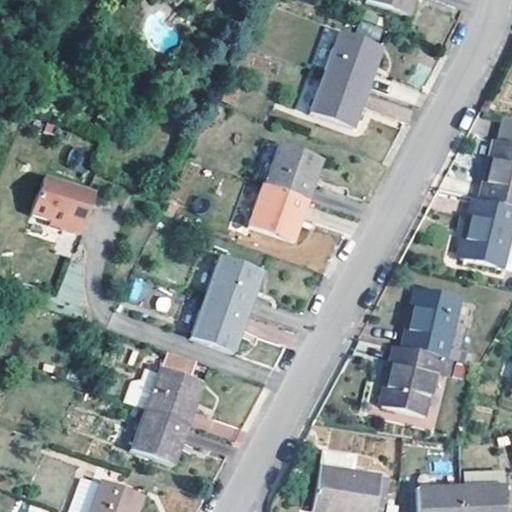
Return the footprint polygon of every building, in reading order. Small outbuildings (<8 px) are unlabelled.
[(420,0),(370,0),(370,1),(414,17),(420,0)] [(329,76),(371,91),(384,51),(342,37),(329,76)] [(357,131),(371,91),(329,76),(314,117),(357,131)] [(480,206),(511,213),(511,122),(504,120),(498,146),(496,145),(480,206)] [(282,150),(268,188),(311,204),(325,165),(282,150)] [(96,200),(48,176),(31,212),(49,222),(59,227),(58,230),(75,240),(96,200)] [(311,204),(268,188),(252,230),(296,245),(311,204)] [(511,239),(511,213),(480,206),(472,204),(458,262),(503,273),(511,240),(511,239)] [(59,227),(49,222),(47,225),(58,230),(59,227)] [(511,240),(503,273),(511,274),(511,240)] [(60,300),(76,303),(78,290),(81,290),(86,265),(67,261),(60,300)] [(220,262),(207,298),(251,314),(264,277),(220,262)] [(413,294),(399,353),(439,362),(446,364),(460,304),(413,294)] [(251,314),(207,298),(191,344),(235,358),(251,314)] [(439,362),(399,353),(393,351),(381,397),(369,394),(366,409),(424,423),(439,362)] [(148,410),(190,425),(205,385),(162,370),(148,410)] [(175,467),(190,425),(148,410),(133,451),(175,467)] [(372,511),(378,481),(317,470),(309,511),(372,511)] [(100,485),(90,511),(138,511),(143,500),(100,485)] [(460,511),(460,492),(415,493),(414,511),(460,511)] [(460,492),(460,511),(502,511),(502,492),(460,492)]
